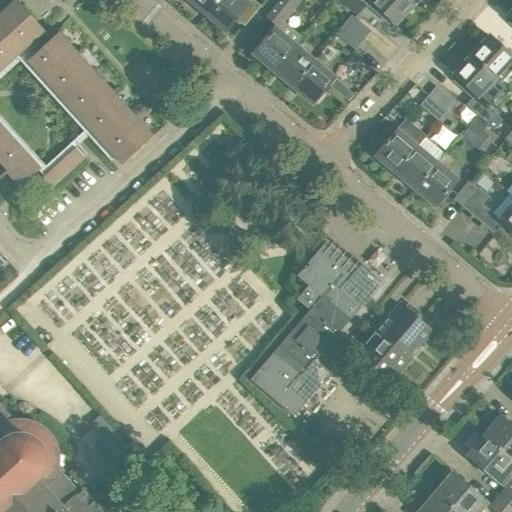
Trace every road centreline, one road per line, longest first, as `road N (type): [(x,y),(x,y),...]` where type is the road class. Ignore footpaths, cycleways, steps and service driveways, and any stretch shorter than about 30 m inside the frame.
road 1 (residential): [(0,232),(38,264),(234,78)]
road 2 (tertiary): [(346,511),(509,325)]
road 3 (residential): [(509,325),(327,158)]
road 4 (residential): [(327,158),(476,0)]
road 5 (residential): [(234,78),(135,0)]
road 6 (residential): [(327,158),(234,78)]
